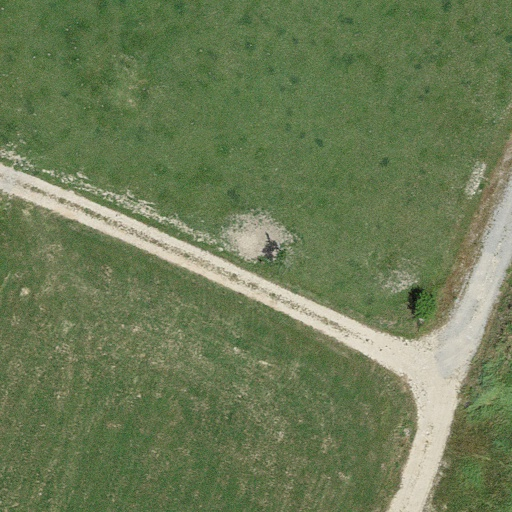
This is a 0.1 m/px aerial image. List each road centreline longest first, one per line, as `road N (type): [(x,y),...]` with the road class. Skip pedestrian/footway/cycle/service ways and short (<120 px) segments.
road 1 (track): [(422,511),(437,473),(437,401),(393,351),(0,182)]
road 2 (track): [(437,401),(511,222)]
